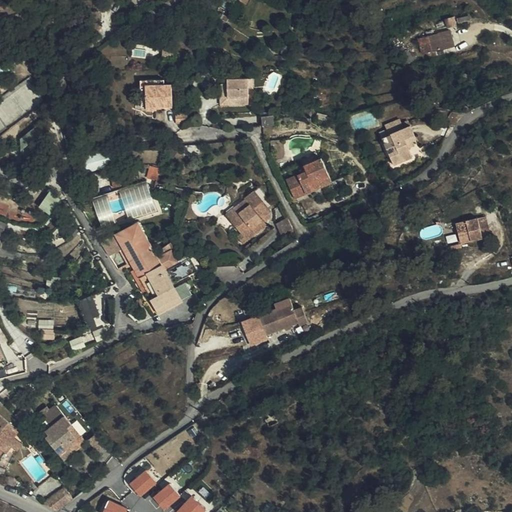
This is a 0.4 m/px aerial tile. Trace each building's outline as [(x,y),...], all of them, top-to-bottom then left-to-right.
[(454,54),(450,39),(418,48),(420,54),(424,53),(427,62),(454,54)] [(250,83),(249,76),(230,76),(230,82),(231,94),(246,94),(246,102),(250,103),(250,83)] [(143,107),(148,107),(148,106),(148,84),(166,84),(166,79),(143,79),(143,107)] [(231,94),(230,82),(222,82),(223,102),(246,102),(246,94),(231,94)] [(148,106),(148,107),(148,111),(158,110),(158,107),(174,107),(174,84),(166,84),(148,84),(148,106)] [(188,111),(177,111),(177,123),(188,122),(188,111)] [(276,122),(276,112),(262,114),(263,122),(276,122)] [(403,137),(409,135),(416,132),(411,120),(382,130),(390,155),(407,150),(405,142),(403,137)] [(84,153),(87,170),(113,166),(110,149),(84,153)] [(334,182),(323,157),(307,164),(309,169),(288,178),(297,198),(334,182)] [(152,165),(149,176),(157,178),(159,167),(152,165)] [(244,189),(234,197),(237,200),(222,213),(230,222),(225,226),(230,234),(227,238),(232,245),(256,225),(251,218),(260,209),(244,189)] [(53,213),(60,196),(48,191),(41,207),(53,213)] [(237,200),(234,197),(218,209),(222,213),(237,200)] [(175,258),(170,246),(156,252),(140,212),(116,223),(135,271),(138,270),(153,307),(173,296),(161,264),(175,258)] [(288,217),(278,222),(283,233),(293,228),(288,217)] [(479,239),(475,219),(452,226),(458,246),(479,239)] [(173,279),(191,272),(187,259),(169,266),(173,279)] [(94,316),(101,314),(94,293),(78,299),(89,328),(98,325),(94,316)] [(263,314),(281,306),(278,299),(261,306),(263,314)] [(283,312),(281,306),(263,314),(248,320),(255,340),(274,332),(279,330),(287,326),(288,329),(296,325),(290,310),(283,312)] [(255,340),(248,320),(226,329),(237,353),(257,344),(255,340)] [(46,417),(55,411),(53,407),(43,412),(46,417)] [(267,425),(263,415),(255,419),(258,429),(267,425)] [(0,446),(5,442),(10,435),(13,432),(11,429),(0,418),(0,446)] [(79,442),(60,418),(40,435),(43,439),(41,441),(57,460),(79,442)] [(5,442),(9,445),(13,449),(19,442),(10,435),(5,442)] [(5,442),(0,446),(0,450),(2,452),(9,445),(5,442)] [(156,480),(145,467),(129,480),(139,493),(156,480)] [(181,494),(169,481),(153,494),(164,509),(181,494)] [(42,500),(45,508),(54,511),(67,500),(57,489),(42,500)] [(201,511),(205,508),(190,494),(176,508),(180,511),(201,511)] [(125,511),(129,505),(107,497),(100,511),(125,511)]
